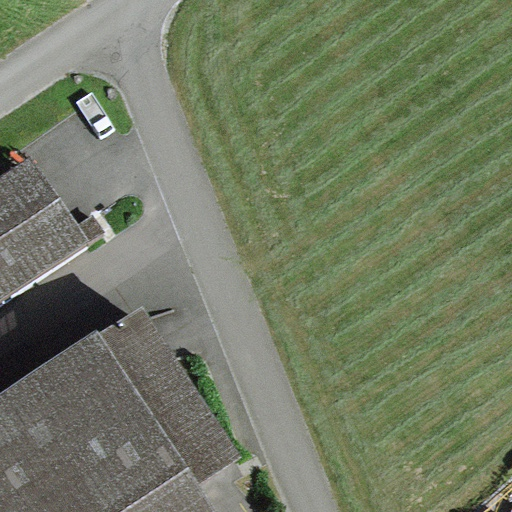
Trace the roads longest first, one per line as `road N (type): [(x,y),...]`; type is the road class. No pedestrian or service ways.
road 1 (residential): [(317,511),(142,72),(110,20)]
road 2 (residential): [(110,20),(0,92)]
